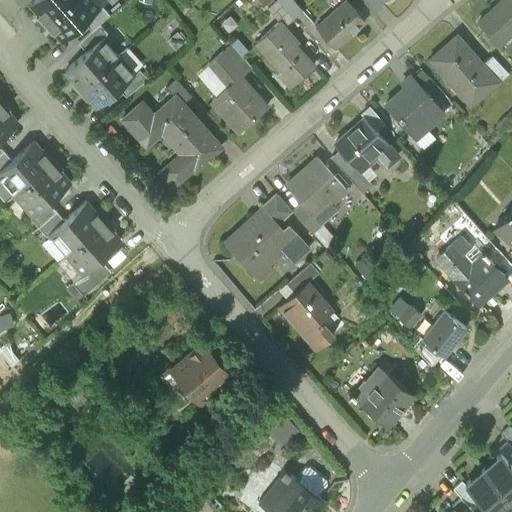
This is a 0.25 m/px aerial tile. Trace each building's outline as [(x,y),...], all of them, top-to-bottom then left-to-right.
[(34,0),(31,4),(46,22),(71,0),(34,0)] [(71,0),(46,22),(62,40),(99,8),(92,0),(71,0)] [(303,11),(292,0),(279,0),(278,1),(294,19),(303,11)] [(380,2),(378,0),(361,0),(374,14),(383,6),(380,2)] [(511,0),(505,0),(480,24),(496,41),(511,25),(511,0)] [(294,19),(278,1),(269,9),(279,21),(285,27),(294,19)] [(347,2),(333,14),(339,20),(323,34),(335,48),(365,22),(347,2)] [(99,8),(84,21),(92,30),(110,14),(102,5),(99,8)] [(285,27),(279,21),(257,42),(282,70),(279,72),(292,87),(315,66),(290,38),(292,36),(285,27)] [(92,30),(79,42),(86,51),(102,38),(107,33),(100,24),(92,30)] [(492,74),(456,33),(430,56),(466,96),(492,74)] [(86,51),(65,70),(81,88),(118,56),(102,38),(86,51)] [(118,56),(81,88),(97,106),(118,88),(134,74),(118,56)] [(492,56),(483,64),(500,82),(508,75),(492,56)] [(134,74),(118,88),(126,96),(147,78),(139,69),(134,74)] [(251,88),(239,75),(212,99),(224,112),(226,110),(242,128),(267,106),(258,95),(256,96),(250,89),(251,88)] [(414,77),(404,86),(406,89),(388,105),(413,135),(421,128),(424,132),(445,113),(414,77)] [(193,97),(176,78),(166,87),(174,97),(175,96),(183,105),(193,97)] [(183,105),(175,96),(174,97),(149,119),(136,106),(123,118),(146,144),(162,131),(181,152),(161,170),(174,184),(194,166),(196,169),(221,147),(183,105)] [(0,101),(0,137),(17,122),(0,101)] [(360,110),(364,115),(367,118),(377,130),(387,122),(370,102),(360,110)] [(367,118),(337,143),(343,149),(361,170),(362,169),(368,164),(370,166),(380,157),(389,167),(400,157),(377,130),(367,118)] [(12,159),(0,169),(0,176),(15,193),(52,161),(33,140),(12,159)] [(361,170),(343,149),(333,157),(365,194),(375,185),(362,169),(361,170)] [(0,153),(0,169),(12,159),(4,150),(0,153)] [(347,190),(319,159),(289,185),(305,204),(316,217),(332,203),(329,200),(342,188),(345,191),(347,190)] [(52,161),(15,193),(33,214),(48,201),(70,182),(52,161)] [(279,194),(254,216),(255,218),(268,232),(273,227),(293,209),(279,194)] [(64,219),(49,233),(67,254),(104,222),(86,200),(64,219)] [(33,214),(30,217),(38,226),(56,210),(48,201),(33,214)] [(316,217),(305,204),(296,212),(313,232),(338,211),(332,203),(316,217)] [(56,210),(38,226),(46,235),(49,233),(64,219),(56,210)] [(511,211),(505,219),(511,225),(501,234),(511,244),(511,211)] [(273,227),(268,232),(255,218),(227,243),(255,275),(284,249),(295,262),(311,248),(290,224),(279,234),(273,227)] [(104,222),(67,254),(83,272),(100,258),(120,240),(104,222)] [(490,259),(485,254),(473,265),(464,255),(471,249),(462,238),(437,260),(456,280),(455,281),(479,307),(492,295),(488,291),(504,277),(489,260),(490,259)] [(436,254),(424,243),(413,253),(425,265),(436,254)] [(365,255),(353,265),(365,279),(377,269),(365,255)] [(100,258),(83,272),(72,281),(83,294),(110,270),(100,258)] [(310,265),(293,279),(300,288),(308,281),(317,273),(310,265)] [(300,288),(279,307),(291,320),(293,318),(306,333),(304,335),(318,351),(335,335),(322,321),(329,315),(333,310),(308,281),(300,288)] [(399,317),(407,307),(399,300),(391,309),(399,317)] [(424,316),(412,307),(406,314),(402,320),(413,329),(424,316)] [(446,311),(425,338),(445,355),(466,328),(446,311)] [(445,355),(425,338),(416,348),(435,370),(447,356),(445,355)] [(203,342),(171,369),(168,366),(159,374),(170,388),(174,384),(184,396),(191,391),(199,402),(231,374),(203,342)] [(413,395),(380,368),(367,384),(365,382),(356,394),(352,391),(349,395),(354,399),(355,398),(389,425),(413,395)] [(302,426),(273,392),(253,409),(282,443),(302,426)] [(511,429),(510,427),(501,435),(511,447),(511,429)] [(511,448),(507,443),(499,451),(501,454),(511,466),(511,448)] [(511,466),(501,454),(483,469),(511,503),(511,466)] [(316,511),(324,501),(283,469),(279,474),(282,476),(270,491),(280,498),(270,510),(272,511),(316,511)] [(511,511),(511,503),(483,469),(465,485),(480,503),(487,511),(511,511)] [(465,485),(462,482),(453,490),(461,499),(471,511),(480,503),(465,485)] [(472,511),(471,511),(461,499),(452,507),(455,510),(456,511),(472,511)]
